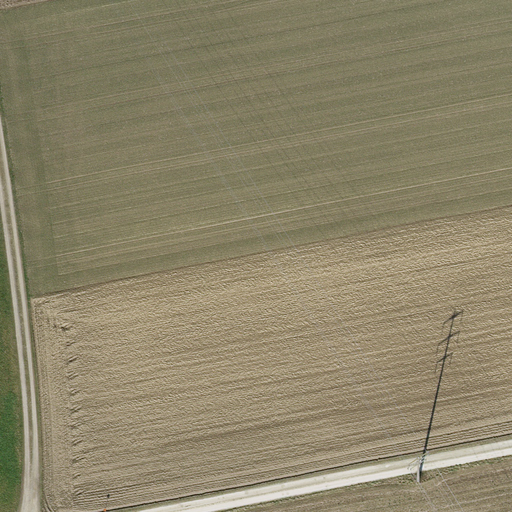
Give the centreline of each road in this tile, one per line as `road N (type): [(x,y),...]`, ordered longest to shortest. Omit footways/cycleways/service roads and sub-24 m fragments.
road 1 (track): [(511,445),(142,511)]
road 2 (track): [(31,511),(34,433),(0,165)]
